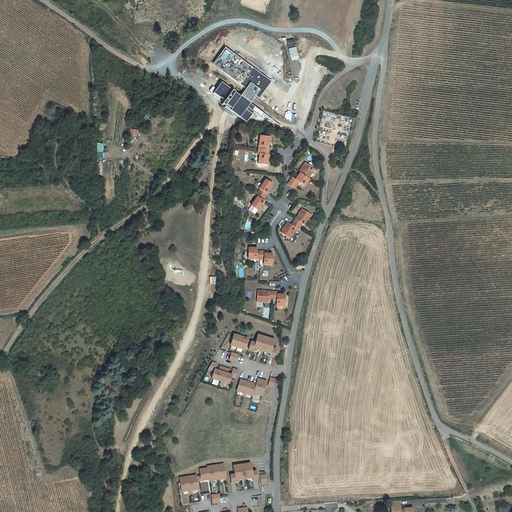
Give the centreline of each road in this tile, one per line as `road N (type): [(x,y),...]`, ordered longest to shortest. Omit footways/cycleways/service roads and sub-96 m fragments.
road 1 (unclassified): [(511,462),(435,419),(399,305),(376,167),(379,55)]
road 2 (unclassified): [(145,68),(211,26),(240,19),(273,24),(302,0)]
road 3 (unclassified): [(322,221),(348,165),(379,55)]
road 4 (unclassified): [(287,373),(322,221)]
road 5 (unclassified): [(145,68),(41,0)]
road 6 (track): [(389,6),(511,12)]
road 7 (residential): [(380,51),(329,83),(307,139)]
